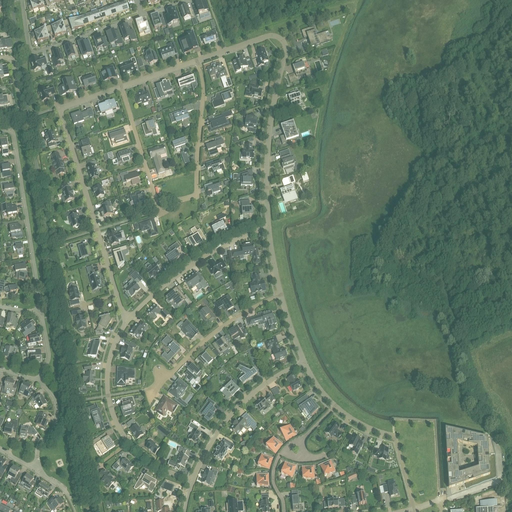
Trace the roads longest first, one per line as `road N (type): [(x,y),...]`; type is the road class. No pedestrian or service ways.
road 1 (residential): [(126,322),(59,107),(121,86)]
road 2 (residential): [(193,480),(152,466),(113,417),(108,360),(126,322)]
road 3 (residential): [(40,313),(13,134),(0,132)]
road 4 (residential): [(268,225),(268,137),(285,51),(278,36)]
road 5 (residential): [(126,322),(189,266),(268,225)]
road 6 (residential): [(21,0),(29,54),(141,16)]
road 7 (residential): [(193,480),(224,421),(303,362)]
road 8 (residential): [(149,390),(219,328),(280,295)]
road 9 (residential): [(196,59),(203,92),(197,196),(185,198)]
road 10 (residential): [(156,204),(121,86)]
